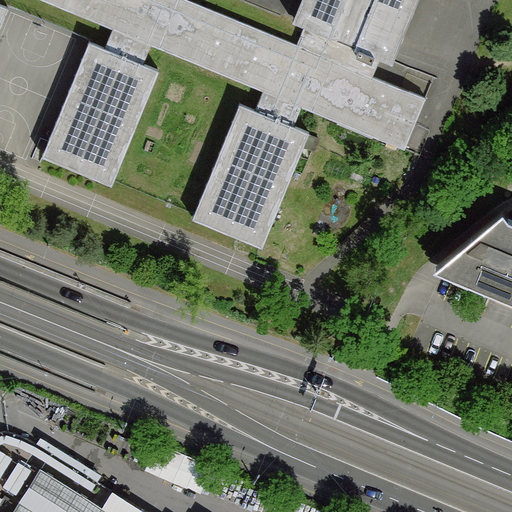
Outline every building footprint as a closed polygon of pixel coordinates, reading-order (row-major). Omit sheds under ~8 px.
[(40,0),(117,31),(107,49),(146,64),(155,46),(266,92),(259,111),(294,127),(302,106),(404,148),(424,97),(376,75),(383,56),(311,26),(302,47),(192,0),(40,0)] [(416,0),(301,0),(293,20),(311,26),(383,56),(392,59),(416,0)] [(0,27),(8,7),(0,3),(0,27)] [(107,49),(91,43),(44,155),(114,186),(160,70),(146,64),(107,49)] [(259,111),(237,104),(191,215),(261,244),(306,132),(294,127),(259,111)] [(511,213),(508,212),(441,270),(511,299),(511,213)] [(13,511),(112,511),(41,468),(13,511)]
